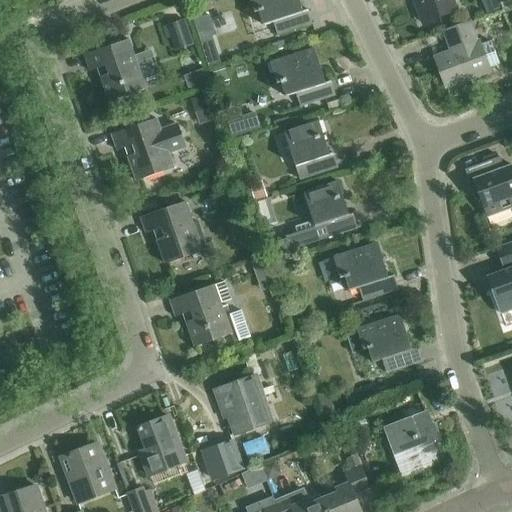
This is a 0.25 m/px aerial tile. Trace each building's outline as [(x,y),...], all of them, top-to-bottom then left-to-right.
[(277,35),(313,23),(309,10),(303,11),(299,0),(250,0),(255,13),(258,12),(263,25),(273,22),(277,35)] [(413,0),(423,24),(457,12),(452,0),(413,0)] [(495,0),(483,5),(486,14),(499,9),(495,0)] [(168,27),(176,51),(192,45),(184,21),(168,27)] [(479,43),(477,43),(470,24),(446,34),(453,53),(436,59),(446,88),(490,72),(489,69),(500,64),(492,42),(480,46),(479,43)] [(130,40),(85,55),(91,72),(98,69),(109,102),(147,89),(162,84),(150,50),(135,55),(130,40)] [(300,107),(336,95),(332,81),(326,83),(315,48),(271,63),(278,84),(282,83),(286,96),(296,93),(300,107)] [(214,52),(202,55),(207,70),(218,66),(214,52)] [(202,69),(189,74),(194,87),(207,82),(202,69)] [(224,71),(211,75),(215,86),(227,82),(224,71)] [(191,100),(200,125),(217,119),(209,94),(191,100)] [(241,118),(226,123),(232,140),(246,135),(241,118)] [(137,181),(175,168),(169,153),(187,147),(178,122),(161,129),(158,119),(113,135),(118,150),(126,148),(137,181)] [(285,133),(300,180),(339,167),(334,153),(330,155),(319,122),(285,133)] [(487,219),(511,209),(511,166),(505,169),(501,158),(466,171),(475,196),(478,194),(487,219)] [(262,182),(250,186),(255,202),(267,198),(262,182)] [(338,182),(304,193),(313,222),(295,227),(297,233),(285,237),(286,239),(266,246),(272,263),(293,256),(292,252),(359,230),(353,214),(349,215),(338,182)] [(154,200),(139,205),(142,213),(157,207),(154,200)] [(166,264),(203,251),(206,258),(217,254),(212,242),(206,244),(198,222),(194,223),(186,202),(141,217),(147,233),(154,230),(166,264)] [(505,269),(484,277),(489,292),(493,291),(502,315),(511,311),(511,241),(497,247),(501,259),(505,269)] [(363,300),(399,289),(395,276),(389,278),(377,242),(333,256),(340,278),(345,277),(349,290),(359,287),(363,300)] [(265,261),(251,266),(256,278),(269,273),(265,261)] [(195,347),(232,334),(215,285),(170,300),(176,316),(183,313),(195,347)] [(401,314),(357,328),(357,329),(354,330),(352,331),(351,332),(350,333),(349,334),(349,336),(348,336),(348,338),(348,340),(352,352),(364,349),(368,348),(373,362),(382,359),(386,372),(422,361),(417,346),(412,348),(401,314)] [(293,338),(276,343),(279,351),(295,346),(293,338)] [(254,351),(244,355),(252,378),(257,377),(262,375),(254,351)] [(235,435),(273,421),(257,377),(252,378),(229,386),(229,385),(214,390),(222,412),(227,410),(235,435)] [(337,418),(330,394),(316,398),(323,423),(337,418)] [(403,474),(444,458),(427,414),(386,429),(403,474)] [(150,476),(187,461),(170,416),(139,428),(147,449),(140,452),(150,476)] [(311,422),(309,430),(314,436),(321,434),(323,426),(318,420),(311,422)] [(245,469),(234,439),(216,445),(226,476),(245,469)] [(79,504),(117,490),(100,444),(69,455),(77,476),(70,478),(79,504)] [(358,456),(347,460),(351,470),(362,466),(358,456)] [(276,458),(262,465),(268,477),(277,473),(280,467),(276,458)] [(363,511),(356,494),(371,488),(362,466),(351,470),(345,473),(349,484),(321,495),(327,511),(363,511)] [(144,486),(126,493),(133,511),(159,511),(151,489),(146,491),(144,486)] [(46,511),(38,487),(6,497),(11,511),(46,511)] [(305,490),(288,496),(275,501),(279,511),(327,511),(321,495),(310,500),(305,490)] [(265,511),(279,511),(275,501),(263,506),(265,511)]
